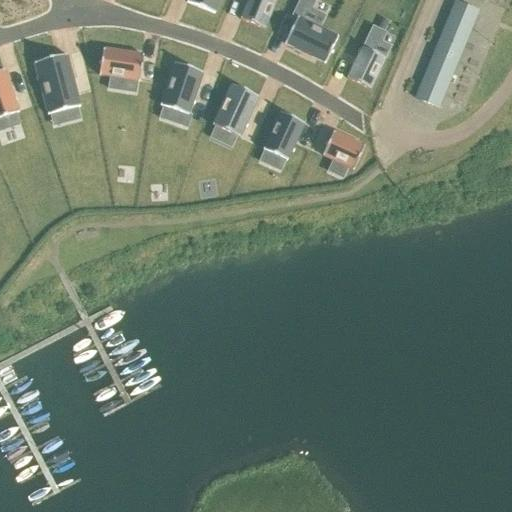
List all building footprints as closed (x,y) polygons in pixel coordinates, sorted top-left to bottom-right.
[(188,0),(188,1),(216,12),(220,0),(188,0)] [(249,0),(241,19),(265,29),(277,0),(249,0)] [(455,3),(416,99),(439,108),(478,12),(455,3)] [(286,45),(325,64),(339,35),(300,16),(286,45)] [(347,76),(369,88),(385,57),(363,45),(347,76)] [(144,55),(103,49),(100,73),(141,79),(144,55)] [(65,53),(35,63),(51,113),(81,103),(65,53)] [(203,72),(177,63),(163,105),(189,114),(203,72)] [(5,69),(0,71),(0,117),(19,111),(5,69)] [(257,96),(232,85),(214,125),(240,136),(257,96)] [(304,122),(282,113),(266,149),(287,159),(304,122)] [(355,169),(365,145),(335,132),(325,156),(355,169)]
